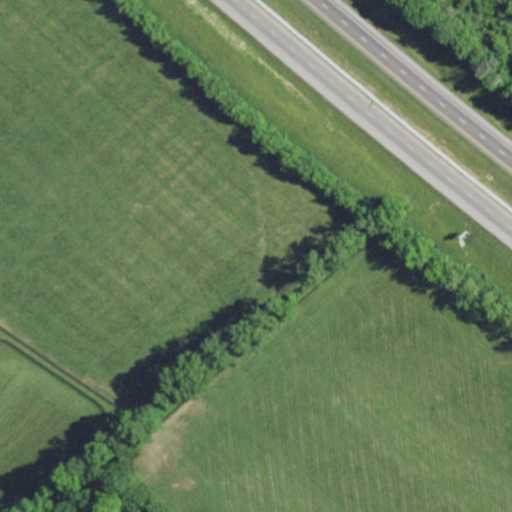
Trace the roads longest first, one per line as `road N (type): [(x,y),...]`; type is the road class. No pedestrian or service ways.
road 1 (motorway): [(234,0),(511,226)]
road 2 (motorway): [(511,159),(316,0)]
